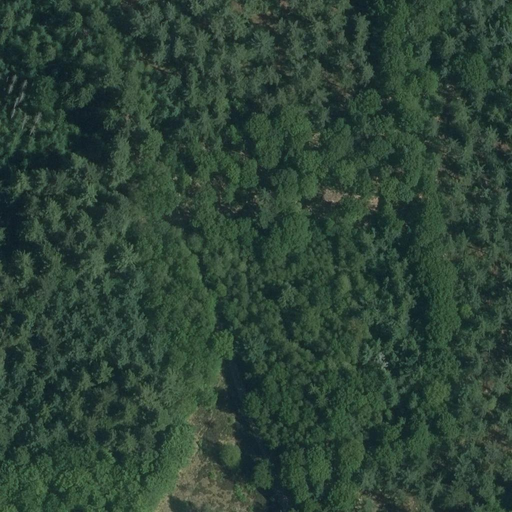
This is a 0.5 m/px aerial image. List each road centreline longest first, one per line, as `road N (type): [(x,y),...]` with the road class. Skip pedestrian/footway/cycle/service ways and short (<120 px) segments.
road 1 (track): [(281,511),(152,157),(0,192)]
road 2 (track): [(68,0),(152,157),(403,101)]
